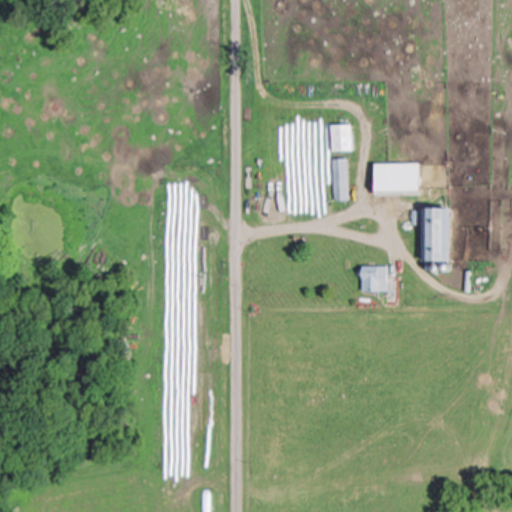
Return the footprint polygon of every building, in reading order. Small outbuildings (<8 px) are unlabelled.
[(357,125),(333,125),(333,152),(357,152),(357,125)] [(335,201),(351,201),(351,160),(335,160),(335,201)] [(380,196),(428,196),(427,164),(380,164),(380,196)] [(428,209),(429,262),(456,262),(456,209),(428,209)] [(392,293),(392,267),(365,267),(365,293),(392,293)]
